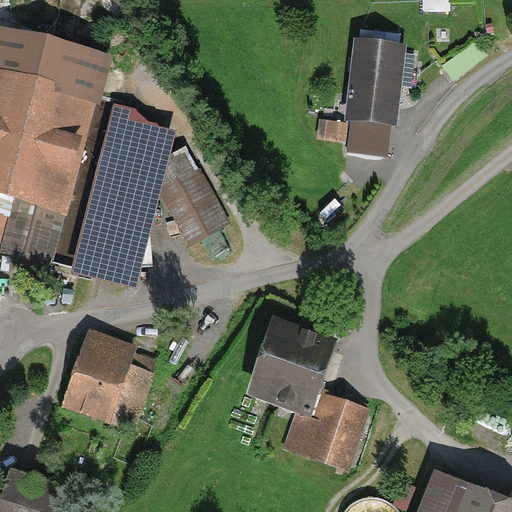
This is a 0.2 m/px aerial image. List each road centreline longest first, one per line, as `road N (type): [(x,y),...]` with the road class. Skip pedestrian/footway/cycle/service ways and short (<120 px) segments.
road 1 (residential): [(0,367),(63,325),(343,261)]
road 2 (unclassified): [(343,261),(443,111),(511,58)]
